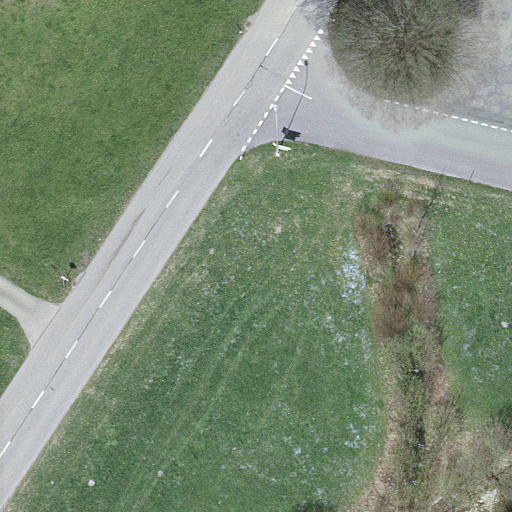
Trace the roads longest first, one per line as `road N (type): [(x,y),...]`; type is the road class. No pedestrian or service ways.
road 1 (tertiary): [(0,454),(255,70)]
road 2 (unclassified): [(255,70),(373,126),(511,159)]
